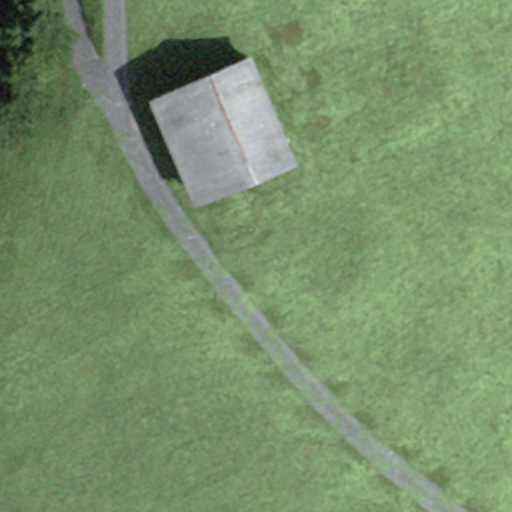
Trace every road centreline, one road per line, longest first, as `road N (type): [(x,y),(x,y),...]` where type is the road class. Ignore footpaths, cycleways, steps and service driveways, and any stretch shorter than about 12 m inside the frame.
road 1 (track): [(107,0),(114,123),(166,219),(289,376),(437,511)]
road 2 (track): [(64,0),(114,123)]
